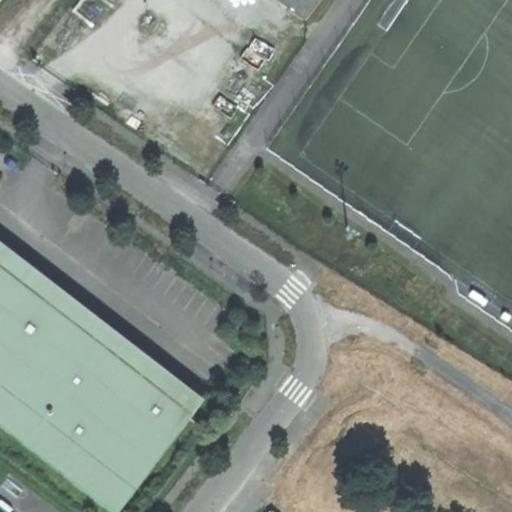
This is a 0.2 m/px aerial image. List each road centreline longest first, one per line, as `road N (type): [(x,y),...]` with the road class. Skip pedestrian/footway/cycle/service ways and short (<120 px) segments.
road 1 (residential): [(0,88),(293,294)]
road 2 (unclassified): [(313,333),(345,321),(417,348),(511,416)]
road 3 (residential): [(204,511),(299,392),(313,333)]
